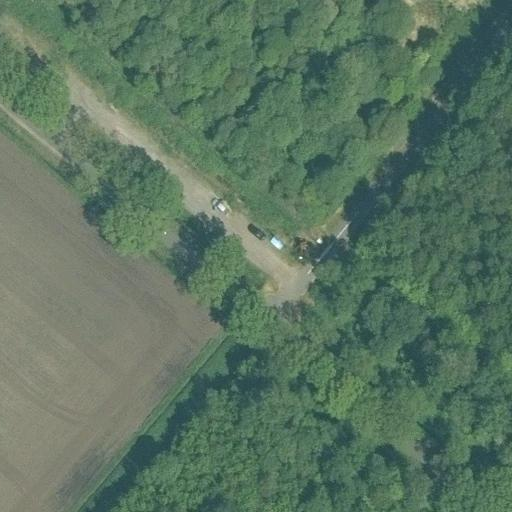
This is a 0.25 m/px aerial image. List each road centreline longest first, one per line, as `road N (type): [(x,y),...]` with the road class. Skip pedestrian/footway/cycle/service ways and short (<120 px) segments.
road 1 (unclassified): [(269,327),(0,97)]
road 2 (unclassified): [(476,511),(269,327)]
